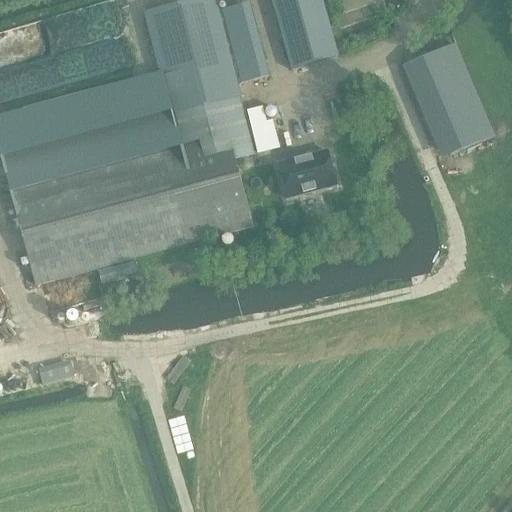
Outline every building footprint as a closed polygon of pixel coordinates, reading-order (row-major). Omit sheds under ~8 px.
[(162,78),(0,120),(0,156),(34,286),(229,235),(253,229),(235,162),(249,158),(278,150),(270,122),(267,123),(263,110),(238,116),(208,0),(207,0),(145,16),(162,78)] [(271,0),(291,72),(338,59),(320,0),(271,0)] [(238,87),(268,79),(259,44),(252,46),(242,8),(218,14),(238,87)] [(327,152),(278,165),(288,200),(337,186),(327,152)] [(136,277),(132,265),(98,275),(101,287),(136,277)] [(68,362),(39,370),(43,386),(72,378),(68,362)]
